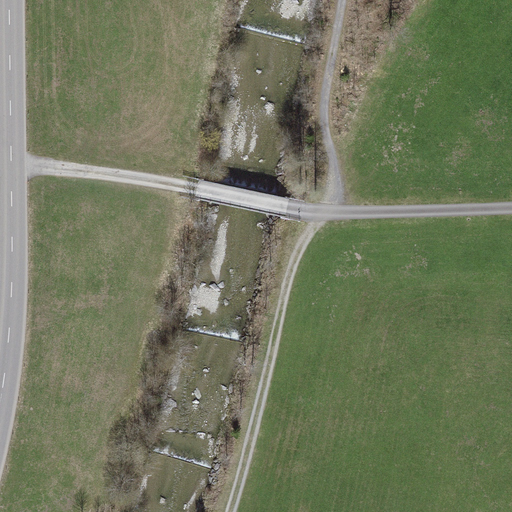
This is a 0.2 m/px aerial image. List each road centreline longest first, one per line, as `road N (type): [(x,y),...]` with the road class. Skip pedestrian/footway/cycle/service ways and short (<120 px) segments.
road 1 (track): [(234,511),(296,261),(331,194),(324,100),(341,0)]
road 2 (residential): [(10,157),(322,214),(511,208)]
road 3 (secondary): [(10,157),(0,402)]
road 4 (secondary): [(7,0),(10,157)]
